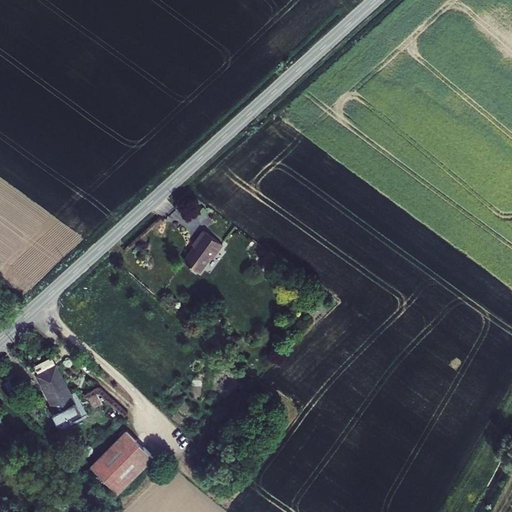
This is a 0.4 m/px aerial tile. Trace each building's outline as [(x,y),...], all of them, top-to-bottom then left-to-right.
[(222,244),(204,231),(198,238),(200,239),(184,261),(199,272),(210,257),(212,259),(222,244)] [(56,365),(36,375),(56,413),(53,414),(57,423),(68,418),(70,422),(82,416),(71,394),(56,365)] [(76,391),(71,394),(82,416),(87,413),(76,391)] [(88,396),(93,405),(101,401),(96,392),(88,396)] [(154,457),(127,430),(91,466),(118,492),(154,457)]
